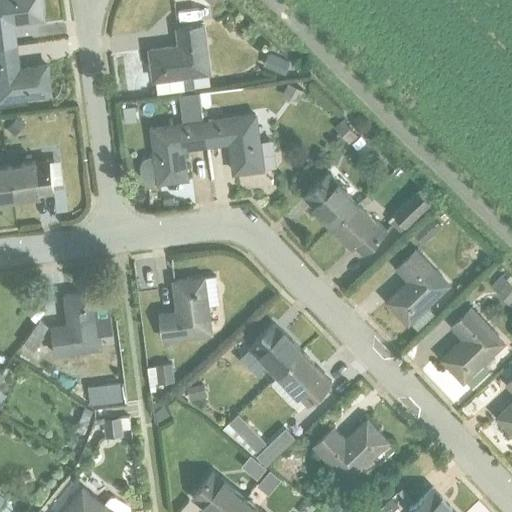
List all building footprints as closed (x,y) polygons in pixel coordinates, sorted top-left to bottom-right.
[(0,0),(0,39),(16,37),(13,17),(43,13),(41,0),(0,0)] [(150,40),(154,74),(213,67),(207,17),(177,20),(179,37),(150,40)] [(0,39),(0,94),(55,87),(51,55),(19,60),(16,37),(0,39)] [(291,56),(269,49),(264,62),(286,70),(291,56)] [(282,91),(297,97),(303,82),(288,76),(282,91)] [(208,139),(205,113),(201,84),(181,87),(185,115),(151,120),(159,178),(191,174),(187,142),(208,139)] [(266,164),(259,106),(205,113),(208,139),(230,137),(234,168),(266,164)] [(9,117),(16,125),(26,116),(19,108),(9,117)] [(335,120),(350,137),(359,129),(344,112),(335,120)] [(56,186),(52,150),(9,156),(14,191),(56,186)] [(0,192),(14,191),(9,156),(0,156),(0,192)] [(361,194),(331,163),(305,188),(336,219),(361,194)] [(396,210),(407,222),(433,198),(422,186),(396,210)] [(391,225),(361,194),(336,219),(366,250),(391,225)] [(424,242),(444,222),(434,212),(414,233),(424,242)] [(453,281),(418,244),(395,266),(406,278),(386,297),(410,322),(453,281)] [(160,310),(163,335),(215,329),(207,270),(172,274),(176,308),(160,310)] [(500,291),(511,301),(511,300),(511,287),(507,283),(500,291)] [(49,325),(52,349),(104,343),(97,284),(62,288),(66,323),(49,325)] [(507,338),(472,300),(449,323),(460,335),(441,353),(464,378),(507,338)] [(39,312),(23,337),(32,343),(49,319),(39,312)] [(280,371),(306,346),(276,315),(250,340),(280,371)] [(310,402),(337,377),(306,346),(280,371),(310,402)] [(122,379),(122,358),(84,359),(84,379),(122,379)] [(179,363),(168,369),(173,378),(184,372),(179,363)] [(511,374),(505,381),(511,388),(511,397),(497,412),(511,427),(511,374)] [(189,381),(191,395),(208,393),(206,378),(189,381)] [(125,380),(90,381),(91,403),(126,403),(125,380)] [(164,400),(168,412),(185,405),(180,393),(164,400)] [(93,405),(86,402),(77,424),(85,427),(93,405)] [(334,422),(316,439),(352,476),(395,435),(370,409),(345,433),(334,422)] [(106,414),(109,432),(124,430),(122,411),(106,414)] [(253,426),(240,414),(226,430),(239,441),(253,426)] [(269,465),(295,439),(286,430),(261,457),(269,465)] [(211,511),(233,511),(249,493),(215,466),(191,496),(211,511)] [(268,494),(280,481),(269,471),(257,484),(268,494)] [(44,479),(31,491),(36,498),(50,485),(44,479)] [(121,511),(82,480),(55,511),(121,511)] [(413,511),(463,511),(434,482),(409,507),(413,511)] [(106,497),(122,511),(127,511),(132,508),(113,490),(106,497)] [(0,492),(0,493),(0,509),(10,511),(20,511),(24,498),(0,492)] [(272,511),(249,493),(233,511),(272,511)] [(318,511),(311,503),(300,511),(318,511)]
